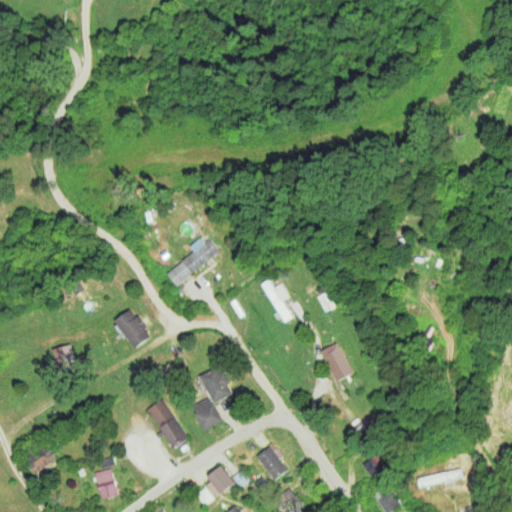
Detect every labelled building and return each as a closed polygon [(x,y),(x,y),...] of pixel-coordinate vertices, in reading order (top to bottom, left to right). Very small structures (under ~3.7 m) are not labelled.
[(194,251),(167,271),(176,284),(217,254),(203,234),(189,244),(194,251)] [(281,282),(274,286),(269,278),(261,283),(285,321),(293,316),(283,300),(289,296),(281,282)] [(114,320),(134,348),(151,335),(131,307),(114,320)] [(353,372),(337,341),(321,349),(337,380),(353,372)] [(53,348),(59,371),(77,367),(71,343),(53,348)] [(221,365),(200,374),(213,402),(234,393),(221,365)] [(205,430),(222,420),(210,396),(192,405),(205,430)] [(148,407),(173,451),(189,441),(165,398),(148,407)] [(289,469),(280,457),(282,455),(273,442),(257,454),(275,479),(289,469)] [(42,448),(25,456),(33,471),(50,463),(42,448)] [(374,479),(388,470),(378,453),(363,462),(374,479)] [(203,481),(215,496),(235,482),(223,466),(203,481)] [(117,495),(112,468),(96,471),(101,498),(117,495)] [(384,485),(373,493),(386,511),(388,511),(398,505),(384,485)] [(274,503),(283,511),(299,511),(306,504),(288,487),(274,503)] [(251,511),(242,501),(229,511),(251,511)] [(484,511),(481,501),(463,506),(465,511),(484,511)]
